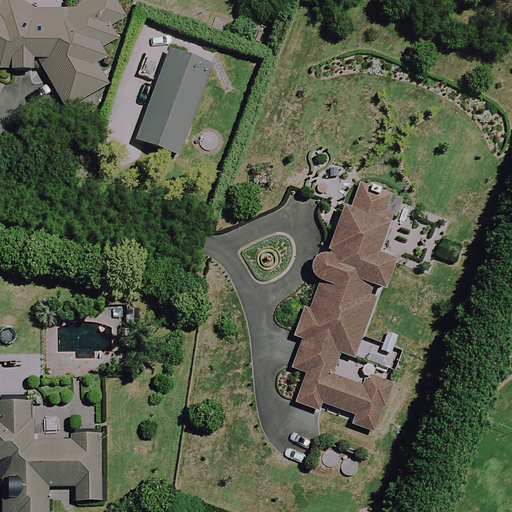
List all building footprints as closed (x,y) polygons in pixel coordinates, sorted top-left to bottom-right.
[(129,22),(118,3),(116,0),(89,0),(68,12),(36,11),(16,0),(4,0),(0,8),(0,72),(35,74),(37,60),(66,112),(111,87),(100,68),(112,62),(105,50),(121,41),(115,30),(129,22)] [(213,68),(172,54),(140,144),(180,158),(213,68)] [(315,154),(292,147),(288,159),(311,167),(315,154)] [(258,161),(245,157),(235,186),(248,191),(258,161)] [(371,220),(377,204),(356,196),(350,212),(345,211),(327,259),(320,256),(311,281),(318,283),(297,341),(302,343),(292,371),(306,376),(295,405),(320,414),(323,406),(355,418),(352,427),(375,435),(394,384),(368,375),(364,386),(333,375),(340,356),(356,362),(382,292),(389,294),(403,258),(381,250),(389,227),(371,220)] [(33,401),(0,400),(0,473),(2,473),(2,511),(49,511),(50,489),(76,490),(76,503),(102,503),(102,437),(73,437),(73,443),(32,443),(33,401)]
